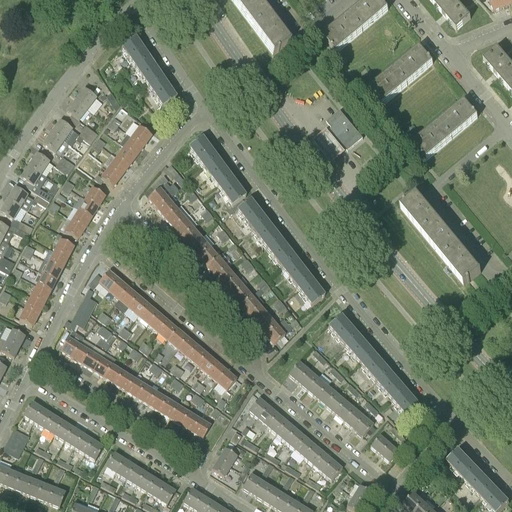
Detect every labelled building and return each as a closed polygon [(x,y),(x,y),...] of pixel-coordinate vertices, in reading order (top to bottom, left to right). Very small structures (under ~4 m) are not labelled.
[(272,58),(290,44),(289,44),(269,18),(256,0),(229,0),(232,3),(252,30),(272,57),(272,58)] [(368,0),(349,17),(323,38),(323,37),(322,38),(336,55),(337,54),(349,44),(362,33),(375,22),(388,12),(389,12),(378,0),(368,0)] [(465,14),(453,0),(428,0),(432,5),(456,32),(470,20),(465,14)] [(488,0),(494,13),(505,8),(501,0),(488,0)] [(511,0),(501,0),(505,8),(511,5),(511,0)] [(148,61),(144,55),(135,41),(128,45),(121,50),(128,60),(135,70),(142,65),(148,61)] [(419,50),(394,71),(368,92),(368,91),(367,92),(381,109),(382,108),(394,98),(407,87),(420,76),(432,66),(433,66),(433,65),(419,49),(419,50)] [(511,67),(497,50),(483,63),(507,90),(511,95),(511,67)] [(162,81),(158,74),(148,61),(142,65),(135,70),(141,80),(148,90),(155,86),(162,81)] [(162,81),(155,86),(148,90),(155,100),(162,110),(169,106),(176,101),(171,94),(162,81)] [(75,103),(88,113),(96,101),(83,92),(75,103)] [(106,99),(107,101),(115,114),(119,108),(111,96),(106,99)] [(66,114),(79,124),(88,113),(75,103),(66,114)] [(464,103),(438,124),(413,145),(412,145),(426,162),(426,161),(439,151),(452,140),(465,130),(478,119),(464,103),(463,103),(464,103)] [(331,130),(329,131),(347,153),(363,140),(340,112),(326,124),(331,130)] [(117,130),(120,125),(113,120),(110,125),(117,130)] [(90,147),(93,143),(82,134),(78,138),(59,124),(51,135),(68,148),(70,150),(75,142),(80,145),(82,142),(90,147)] [(114,134),(117,130),(110,125),(107,129),(114,134)] [(86,128),(82,134),(93,143),(98,137),(86,128)] [(130,140),(143,149),(151,139),(139,129),(130,140)] [(331,166),(346,155),(329,132),(314,143),(331,166)] [(60,159),(68,148),(51,135),(42,147),(60,159)] [(136,159),(143,149),(130,140),(123,150),(136,159)] [(102,150),(105,146),(98,141),(95,145),(102,150)] [(201,141),(195,146),(188,151),(195,161),(203,171),(209,165),(216,160),(212,154),(201,141)] [(99,155),(102,150),(95,145),(92,150),(99,155)] [(128,170),(136,159),(123,150),(115,160),(128,170)] [(28,168),(41,177),(49,165),(36,157),(28,168)] [(70,174),(74,169),(62,160),(58,165),(70,174)] [(108,171),(120,180),(128,170),(115,160),(108,171)] [(216,160),(209,165),(203,171),(210,180),(217,190),(224,185),(231,180),(226,173),(216,160)] [(67,179),(70,174),(58,165),(55,170),(67,179)] [(20,180),(34,189),(38,192),(46,180),(41,177),(28,168),(20,180)] [(93,182),(100,187),(103,183),(112,190),(120,180),(108,171),(101,180),(97,177),(93,182)] [(168,177),(171,181),(178,176),(174,172),(168,177)] [(163,178),(150,189),(155,195),(159,192),(168,184),(163,178)] [(217,190),(224,200),(232,209),(238,204),(242,202),(245,199),(231,180),(224,185),(217,190)] [(64,188),(71,192),(74,188),(67,183),(64,188)] [(68,197),(71,192),(64,188),(60,193),(68,197)] [(7,202),(20,211),(27,214),(33,203),(33,202),(27,199),(28,199),(14,190),(7,202)] [(85,202),(98,210),(105,199),(91,191),(85,202)] [(36,197),(49,205),(52,200),(40,192),(36,197)] [(156,211),(167,202),(159,192),(155,195),(148,202),(156,211)] [(184,197),(187,202),(194,196),(190,192),(184,197)] [(187,202),(191,206),(197,200),(194,196),(187,202)] [(480,274),(459,248),(438,222),(417,197),(417,196),(400,210),(400,211),(401,210),(421,236),(443,262),(464,287),(463,288),(464,288),(481,274),(480,274)] [(33,202),(33,203),(45,210),(49,205),(36,197),(33,202)] [(0,213),(0,214),(13,223),(20,211),(7,202),(0,213)] [(78,213),(91,221),(98,210),(85,202),(78,213)] [(164,221),(175,212),(167,202),(156,211),(164,221)] [(245,207),(242,202),(238,204),(232,209),(236,214),(243,209),(245,207)] [(251,233),(258,228),(264,223),(260,217),(250,203),(245,207),(243,209),(236,214),(244,223),(251,233)] [(50,209),(57,214),(60,209),(53,205),(50,209)] [(54,219),(57,214),(50,209),(47,214),(54,219)] [(173,231),(184,221),(175,212),(164,221),(173,231)] [(200,217),(203,222),(210,216),(206,212),(200,217)] [(71,224),(84,232),(91,221),(78,213),(71,224)] [(203,222),(206,226),(213,220),(210,216),(203,222)] [(181,241),(192,231),(184,221),(173,231),(181,241)] [(251,233),(259,243),(266,252),(273,247),(279,242),(274,235),(264,223),(258,228),(251,233)] [(19,224),(16,230),(29,237),(32,231),(19,224)] [(71,224),(64,235),(77,243),(84,232),(71,224)] [(0,243),(2,244),(8,233),(26,242),(29,237),(16,230),(7,225),(5,230),(0,227),(0,243)] [(190,250),(201,241),(192,231),(181,241),(190,250)] [(216,237),(219,242),(226,236),(222,232),(216,237)] [(53,254),(67,261),(73,250),(63,244),(65,240),(57,236),(53,244),(49,252),(53,254)] [(219,242),(223,246),(230,240),(226,236),(219,242)] [(210,248),(214,245),(207,237),(204,240),(210,248)] [(198,260),(209,250),(201,241),(190,250),(198,260)] [(279,242),(273,247),(266,252),(273,262),(281,271),(288,266),(294,261),(289,254),(279,242)] [(227,252),(231,256),(238,251),(234,246),(227,252)] [(24,253),(31,257),(34,252),(26,248),(24,253)] [(206,270),(217,260),(209,250),(198,260),(206,270)] [(21,258),(29,262),(31,257),(24,253),(21,258)] [(48,265),(61,272),(67,261),(53,254),(48,265)] [(228,269),(232,266),(223,256),(220,260),(228,269)] [(0,266),(11,272),(14,266),(1,259),(0,261),(0,266)] [(215,279),(226,270),(217,260),(206,270),(215,279)] [(309,280),(304,274),(294,261),(288,266),(281,271),(288,281),(296,290),(303,285),(309,280)] [(241,268),(244,272),(250,267),(247,263),(241,268)] [(42,277),(55,284),(61,272),(48,265),(42,277)] [(0,273),(8,278),(11,272),(0,266),(0,273)] [(244,272),(247,276),(254,271),(250,267),(244,272)] [(223,289),(234,280),(226,270),(215,279),(223,289)] [(12,276),(20,280),(22,275),(14,271),(12,276)] [(98,286),(108,294),(118,283),(108,275),(98,286)] [(9,281),(17,285),(20,280),(12,276),(9,281)] [(36,288),(50,295),(55,284),(42,277),(36,288)] [(231,299),(242,289),(234,280),(223,289),(231,299)] [(311,309),(318,304),(324,299),(309,280),(303,285),(296,290),(303,300),(311,309)] [(256,287),(260,292),(266,286),(263,282),(256,287)] [(108,294),(118,302),(128,291),(118,283),(108,294)] [(260,292),(263,296),(270,290),(266,286),(260,292)] [(30,300),(44,307),(50,295),(36,288),(30,300)] [(240,309),(251,299),(242,289),(231,299),(240,309)] [(118,302),(128,311),(137,299),(128,291),(118,302)] [(88,293),(85,299),(89,302),(93,295),(88,293)] [(0,299),(8,303),(11,298),(3,294),(0,299)] [(128,311),(138,319),(147,308),(137,299),(128,311)] [(248,318),(259,309),(251,299),(240,309),(248,318)] [(24,311),(38,318),(44,307),(30,300),(24,311)] [(95,308),(96,305),(84,300),(82,305),(96,312),(98,309),(95,308)] [(272,307),(276,312),(282,307),(279,302),(272,307)] [(82,305),(79,311),(93,318),(96,312),(82,305)] [(101,325),(106,328),(119,310),(115,307),(106,318),(101,325)] [(276,312),(279,316),(286,311),(282,307),(276,312)] [(138,319),(148,327),(157,316),(147,308),(138,319)] [(256,328),(268,319),(259,309),(248,318),(256,328)] [(24,311),(18,322),(32,330),(38,318),(24,311)] [(89,320),(77,314),(74,319),(86,325),(89,320)] [(97,322),(101,325),(106,318),(102,315),(97,322)] [(148,327),(157,336),(167,324),(157,316),(148,327)] [(83,331),(86,325),(74,319),(71,325),(76,328),(83,331)] [(265,338),(276,328),(268,319),(256,328),(265,338)] [(340,319),(334,325),(327,330),(335,339),(343,349),(350,343),(356,338),(351,332),(340,319)] [(289,327),(292,332),(298,326),(295,322),(289,327)] [(67,323),(63,330),(68,332),(72,334),(76,328),(71,325),(67,323)] [(157,336),(167,344),(177,333),(167,324),(157,336)] [(96,335),(101,339),(106,332),(101,328),(96,335)] [(273,348),(284,338),(276,328),(265,338),(273,348)] [(117,337),(122,340),(127,333),(122,330),(117,337)] [(101,339),(106,342),(111,335),(106,332),(101,339)] [(6,344),(19,350),(25,339),(11,333),(6,344)] [(122,340),(126,343),(131,336),(127,333),(122,340)] [(167,344),(177,352),(187,341),(177,333),(167,344)] [(60,354),(71,361),(79,348),(83,341),(72,335),(60,354)] [(372,356),(367,350),(356,338),(350,343),(343,349),(351,358),(359,367),(366,361),(372,356)] [(177,352),(187,360),(196,349),(187,341),(177,352)] [(117,350),(122,354),(127,347),(122,343),(117,350)] [(6,344),(0,354),(13,361),(19,350),(6,344)] [(138,352),(143,355),(148,348),(143,345),(138,352)] [(71,361),(82,367),(90,355),(79,348),(71,361)] [(143,355),(147,358),(152,351),(148,348),(143,355)] [(187,360),(197,369),(206,358),(196,349),(187,360)] [(128,358),(132,361),(137,354),(133,351),(128,358)] [(318,362),(321,359),(315,353),(312,357),(318,362)] [(132,361),(137,365),(142,358),(137,354),(132,361)] [(82,367),(93,374),(101,362),(90,355),(82,367)] [(153,362),(158,366),(163,359),(158,356),(153,362)] [(372,356),(366,361),(359,367),(367,376),(375,385),(382,380),(388,374),(372,356)] [(197,369),(207,377),(216,366),(206,358),(197,369)] [(323,367),(326,364),(321,359),(318,362),(323,367)] [(93,374),(104,381),(112,368),(101,362),(93,374)] [(288,378),(297,386),(308,373),(299,365),(288,378)] [(148,373),(152,376),(157,369),(153,366),(148,373)] [(207,377),(217,385),(226,374),(216,366),(207,377)] [(104,381),(115,388),(122,375),(112,368),(104,381)] [(169,375),(174,378),(179,371),(174,368),(169,375)] [(152,376),(157,379),(162,372),(157,369),(152,376)] [(335,379),(338,376),(333,370),(329,374),(335,379)] [(174,378),(178,381),(183,374),(179,371),(174,378)] [(297,386),(307,394),(317,381),(308,373),(297,386)] [(226,374),(217,385),(226,394),(236,382),(226,374)] [(397,398),(404,393),(388,374),(382,380),(375,385),(383,395),(391,404),(397,398)] [(115,388),(126,394),(133,382),(122,375),(115,388)] [(340,385),(344,381),(338,376),(335,379),(340,385)] [(169,388),(173,391),(178,384),(174,381),(169,388)] [(307,394),(316,401),(327,388),(317,381),(307,394)] [(126,394),(137,401),(144,389),(133,382),(126,394)] [(191,390),(194,393),(199,386),(196,383),(191,390)] [(173,391),(178,395),(183,388),(178,384),(173,391)] [(194,393),(199,396),(205,390),(199,386),(194,393)] [(352,396),(355,393),(349,387),(346,390),(352,396)] [(316,401),(325,409),(336,396),(327,388),(316,401)] [(137,401),(148,408),(155,395),(144,389),(137,401)] [(357,401),(361,398),(355,393),(352,396),(357,401)] [(404,393),(397,398),(391,404),(399,413),(407,422),(413,416),(420,411),(404,393)] [(148,408),(159,415),(166,402),(155,395),(148,408)] [(190,403),(194,406),(199,399),(195,396),(190,403)] [(325,409),(334,417),(345,404),(336,396),(325,409)] [(194,406),(199,410),(204,403),(199,399),(194,406)] [(216,408),(221,412),(226,405),(220,401),(216,408)] [(159,415),(170,421),(177,409),(166,402),(159,415)] [(248,414),(257,422),(268,409),(258,402),(248,414)] [(334,417),(344,425),(355,412),(345,404),(334,417)] [(369,413),(372,409),(367,404),(363,407),(369,413)] [(22,419),(33,426),(41,411),(31,405),(22,419)] [(170,421),(181,428),(188,416),(177,409),(170,421)] [(257,422),(266,430),(277,417),(268,409),(257,422)] [(374,418),(378,415),(372,409),(369,413),(374,418)] [(33,426),(43,432),(52,418),(41,411),(33,426)] [(210,418),(215,421),(219,414),(215,411),(210,418)] [(344,425),(353,433),(364,420),(355,412),(344,425)] [(181,428),(191,435),(199,423),(188,416),(181,428)] [(266,430),(276,438),(286,425),(277,417),(266,430)] [(43,432),(53,438),(62,424),(52,418),(43,432)] [(364,420),(353,433),(362,440),(373,427),(364,420)] [(199,423),(191,435),(202,442),(210,429),(199,423)] [(53,438),(64,445),(72,431),(62,424),(53,438)] [(276,438),(285,445),(295,433),(286,425),(276,438)] [(241,436),(245,439),(249,432),(245,430),(241,436)] [(395,438),(398,435),(393,430),(390,433),(395,438)] [(64,445),(74,451),(83,437),(72,431),(64,445)] [(10,437),(26,445),(29,440),(13,432),(10,437)] [(285,445),(294,453),(305,441),(295,433),(285,445)] [(401,444),(404,441),(398,435),(395,438),(401,444)] [(230,443),(236,447),(241,439),(235,436),(230,443)] [(10,437),(8,443),(23,451),(26,445),(10,437)] [(74,451),(84,457),(93,443),(83,437),(74,451)] [(370,450),(379,458),(388,447),(379,439),(370,450)] [(294,453),(303,461),(314,448),(305,441),(294,453)] [(8,443),(5,447),(21,455),(23,451),(8,443)] [(93,443),(84,457),(95,464),(103,450),(93,443)] [(250,451),(253,447),(245,443),(243,447),(250,451)] [(256,455),(259,451),(255,449),(258,445),(255,443),(253,447),(250,451),(256,455)] [(2,453),(18,462),(21,455),(5,447),(2,453)] [(388,447),(379,458),(389,466),(398,455),(388,447)] [(230,470),(236,459),(241,462),(245,455),(235,448),(230,455),(224,452),(218,463),(230,470)] [(303,461),(313,469),(323,456),(314,448),(303,461)] [(34,455),(42,459),(44,454),(37,450),(34,455)] [(475,470),(470,464),(459,452),(452,458),(446,464),(455,473),(463,482),(469,476),(475,470)] [(105,470),(115,476),(124,462),(114,456),(105,470)] [(270,464),(273,460),(266,456),(263,460),(270,464)] [(313,469),(322,476),(332,464),(323,456),(313,469)] [(72,469),(68,467),(71,460),(69,459),(65,465),(63,470),(70,473),(72,469)] [(32,474),(34,475),(41,461),(39,460),(32,474)] [(270,464),(277,468),(279,464),(273,460),(270,464)] [(34,475),(36,476),(43,462),(41,461),(34,475)] [(56,466),(63,470),(65,465),(58,461),(56,466)] [(115,476),(125,483),(134,469),(124,462),(115,476)] [(230,470),(218,463),(212,473),(223,480),(230,470)] [(240,477),(245,479),(250,471),(249,471),(252,466),(248,464),(245,468),(246,468),(240,477)] [(332,464),(322,476),(331,484),(342,472),(332,464)] [(260,479),(263,481),(271,468),(269,466),(260,479)] [(263,481),(265,482),(273,469),(271,468),(263,481)] [(291,477),(294,473),(286,468),(284,472),(291,477)] [(0,487),(2,488),(8,473),(0,469),(0,487)] [(125,483),(136,489),(144,475),(134,469),(125,483)] [(492,487),(487,482),(475,470),(469,476),(463,482),(472,490),(480,499),(486,493),(492,487)] [(53,485),(55,486),(62,472),(60,471),(53,485)] [(55,486),(58,487),(64,473),(62,472),(55,486)] [(2,488),(14,493),(20,478),(8,473),(2,488)] [(291,477),(298,481),(300,477),(294,473),(291,477)] [(136,489),(146,496),(155,482),(144,475),(136,489)] [(241,492),(252,498),(261,484),(250,477),(241,492)] [(14,493),(25,497),(31,482),(20,478),(14,493)] [(281,492),(283,493),(291,480),(289,479),(281,492)] [(283,493),(285,495),(294,482),(291,480),(283,493)] [(305,485),(312,490),(315,486),(317,482),(315,481),(312,484),(307,481),(305,485)] [(25,497),(36,502),(42,487),(31,482),(25,497)] [(146,496),(156,502),(165,488),(155,482),(146,496)] [(337,489),(341,493),(346,487),(342,483),(337,489)] [(99,489),(106,492),(109,488),(102,484),(99,489)] [(252,498),(262,504),(271,490),(261,484),(252,498)] [(315,486),(312,490),(318,494),(321,489),(315,486)] [(36,502),(48,506),(54,491),(42,487),(36,502)] [(480,499),(488,508),(492,511),(501,511),(503,511),(509,505),(492,487),(486,493),(480,499)] [(87,502),(89,504),(96,490),(94,488),(87,502)] [(165,488),(156,502),(167,508),(175,494),(165,488)] [(332,495),(336,498),(341,493),(337,489),(332,495)] [(352,500),(365,507),(371,497),(359,489),(352,500)] [(89,504),(91,505),(98,491),(96,490),(89,504)] [(262,504),(272,511),(281,496),(271,490),(262,504)] [(54,491),(48,506),(59,511),(65,496),(54,491)] [(302,505),(304,506),(312,493),(310,491),(302,505)] [(182,506),(192,511),(201,499),(191,492),(182,506)] [(304,506),(306,507),(314,494),(312,493),(304,506)] [(121,500),(129,504),(131,499),(123,495),(121,500)] [(272,511),(274,511),(285,511),(292,503),(281,496),(272,511)] [(403,508),(407,511),(417,511),(424,505),(414,497),(403,508)] [(192,511),(206,511),(211,505),(201,499),(192,511)] [(108,511),(111,511),(117,501),(115,500),(108,511)] [(346,510),(348,511),(361,511),(365,507),(352,500),(346,510)] [(111,511),(114,511),(120,502),(117,501),(111,511)] [(285,511),(300,511),(302,509),(292,503),(285,511)]
